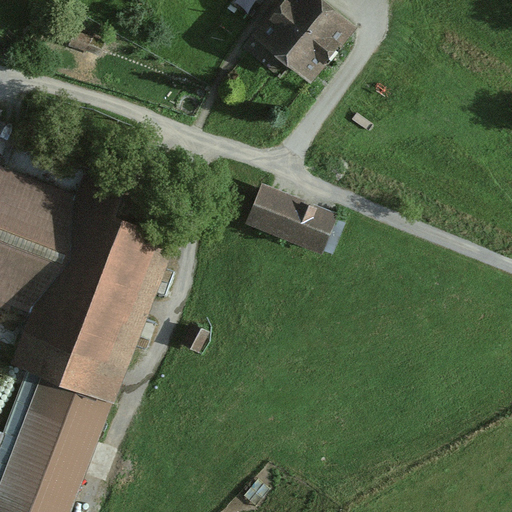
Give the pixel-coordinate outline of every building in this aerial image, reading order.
[(358,28),(324,0),(280,0),(252,35),(311,84),(358,28)] [(71,28),(63,46),(87,57),(96,39),(71,28)] [(72,191),(0,163),(0,301),(29,313),(8,367),(46,381),(0,500),(0,511),(63,511),(183,199),(83,162),(72,191)] [(336,213),(263,184),(247,224),(320,253),(336,213)] [(211,328),(193,319),(182,340),(200,349),(211,328)]
